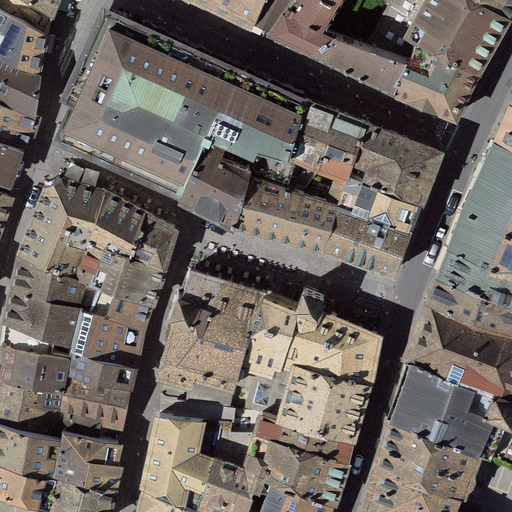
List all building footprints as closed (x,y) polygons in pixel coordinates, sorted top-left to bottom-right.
[(0,0),(0,3),(48,31),(59,2),(59,0),(0,0)] [(255,25),(265,0),(196,0),(254,28),(255,25)] [(265,0),(255,25),(270,32),(291,0),(265,0)] [(291,0),(270,32),(315,51),(342,32),(330,26),(344,0),(291,0)] [(426,0),(396,0),(373,43),(413,55),(422,38),(408,31),(426,0)] [(487,70),(511,29),(511,10),(493,0),(426,0),(408,31),(422,38),(442,48),(487,70)] [(511,0),(493,0),(511,10),(511,0)] [(0,3),(0,52),(41,73),(48,31),(0,3)] [(306,109),(109,21),(61,127),(185,184),(207,136),(228,147),(256,160),(260,149),(293,157),(306,109)] [(412,58),(413,55),(373,43),(342,32),(315,51),(398,91),(412,58)] [(463,120),(487,70),(442,48),(438,55),(442,58),(437,69),(412,58),(398,91),(463,120)] [(0,52),(0,98),(34,113),(41,73),(0,52)] [(314,96),(306,109),(293,157),(352,183),(355,173),(372,120),(314,96)] [(0,138),(25,148),(30,150),(41,115),(34,113),(0,98),(0,138)] [(511,98),(493,133),(511,140),(511,98)] [(449,149),(372,120),(355,173),(429,203),(449,149)] [(511,140),(493,133),(434,270),(511,298),(511,140)] [(213,217),(236,228),(253,173),(255,168),(223,158),(228,147),(207,136),(185,184),(179,201),(213,217)] [(0,138),(0,182),(12,187),(25,148),(0,138)] [(96,227),(111,180),(69,168),(47,179),(22,250),(78,271),(93,235),(96,227)] [(236,228),(324,252),(342,205),(343,202),(253,173),(236,228)] [(417,236),(429,203),(355,173),(352,183),(343,202),(342,205),(417,236)] [(111,180),(96,227),(135,245),(153,204),(111,180)] [(0,243),(1,243),(17,199),(0,191),(0,243)] [(135,245),(172,264),(186,220),(153,204),(135,245)] [(399,277),(417,236),(342,205),(324,252),(399,277)] [(90,276),(119,285),(159,304),(175,265),(172,264),(135,245),(93,235),(78,271),(90,276)] [(4,319),(76,343),(87,302),(82,300),(90,276),(78,271),(22,250),(4,319)] [(248,363),(275,284),(198,262),(188,291),(183,289),(176,314),(180,315),(161,377),(199,387),(201,377),(241,388),(248,363)] [(511,327),(511,298),(434,270),(425,294),(511,327)] [(301,357),(382,378),(392,330),(331,305),(337,292),(311,282),(305,297),(275,284),(248,363),(281,376),(283,363),(298,366),(301,357)] [(111,309),(98,305),(87,347),(143,365),(150,329),(159,304),(119,285),(111,309)] [(511,327),(425,294),(402,354),(407,356),(475,380),(492,386),(511,393),(511,327)] [(10,341),(3,373),(67,388),(70,368),(75,353),(10,341)] [(70,368),(137,387),(143,365),(87,347),(76,343),(75,353),(70,368)] [(475,380),(407,356),(385,416),(477,451),(493,416),(479,408),(465,401),(475,380)] [(284,415),(362,437),(365,439),(382,378),(301,357),(298,366),(284,415)] [(107,417),(106,425),(127,429),(137,387),(70,368),(67,388),(64,410),(69,411),(107,417)] [(3,373),(0,389),(0,418),(64,436),(66,426),(69,411),(64,410),(67,388),(3,373)] [(479,408),(493,416),(511,425),(511,393),(492,386),(479,408)] [(277,433),(358,459),(362,437),(284,415),(265,409),(255,448),(271,453),(277,433)] [(143,486),(147,487),(191,504),(195,483),(209,489),(221,453),(207,448),(212,417),(161,412),(143,486)] [(385,416),(371,467),(415,481),(462,496),(477,451),(385,416)] [(0,418),(0,459),(50,474),(57,473),(64,436),(0,418)] [(64,436),(57,473),(61,474),(123,488),(129,462),(123,462),(129,440),(66,426),(64,436)] [(296,485),(342,504),(345,505),(361,460),(358,459),(277,433),(271,453),(278,454),(272,476),(296,485)] [(203,509),(210,511),(253,511),(262,489),(268,491),(272,476),(278,454),(271,453),(255,448),(248,462),(221,453),(209,489),(203,509)] [(0,459),(0,494),(22,499),(41,504),(50,474),(0,459)] [(404,511),(415,481),(371,467),(357,511),(404,511)] [(61,474),(52,507),(64,510),(67,511),(115,511),(123,488),(61,474)] [(462,496),(415,481),(404,511),(456,511),(462,496)] [(296,485),(286,511),(339,511),(342,504),(296,485)] [(147,487),(140,511),(201,511),(203,509),(191,504),(147,487)] [(22,499),(18,511),(63,511),(64,510),(52,507),(41,504),(22,499)]
